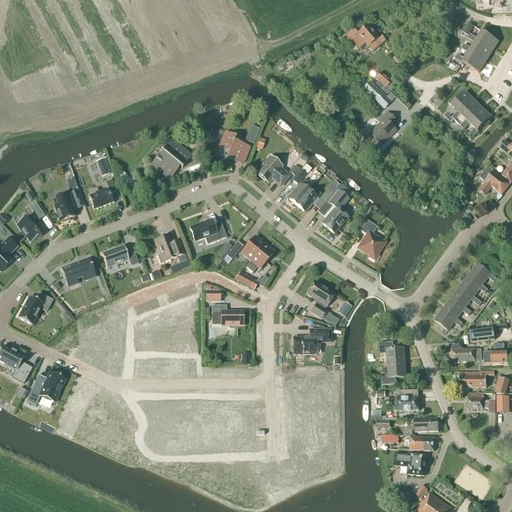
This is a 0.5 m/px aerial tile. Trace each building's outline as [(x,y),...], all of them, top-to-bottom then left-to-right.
[(468,37),(474,28),(468,24),(462,33),(468,37)] [(349,44),(352,42),(359,50),(365,45),(368,48),(369,48),(372,52),(378,47),(376,44),(376,45),(374,43),(378,40),(367,27),(358,34),(357,33),(358,32),(355,29),(344,38),(349,44)] [(475,43),(492,53),(498,43),(482,32),(477,40),(470,35),(468,40),(475,44),(475,43)] [(485,64),(492,53),(475,43),(475,44),(471,50),(464,45),(461,50),(468,54),(469,53),(485,64)] [(469,53),(468,54),(464,60),(457,56),(455,60),(462,65),(463,64),(479,74),(485,64),(469,53)] [(284,70),(305,61),(303,57),(290,63),(291,64),(283,67),(284,70)] [(374,79),(377,75),(372,70),(368,74),(374,79)] [(390,82),(390,81),(380,74),(375,80),(378,82),(376,85),(385,94),(391,87),(389,85),(391,83),(390,82)] [(399,99),(391,92),(387,97),(394,103),(399,99)] [(455,122),(458,119),(474,101),(465,93),(451,107),(457,113),(451,119),(455,122)] [(390,104),(384,99),(381,103),(387,108),(390,104)] [(474,101),(458,119),(463,124),(460,127),(464,131),(469,125),(468,124),(482,110),(474,101)] [(491,118),(482,110),(468,124),(469,125),(474,130),(469,136),(472,139),(478,133),(478,132),(491,118)] [(396,122),(387,114),(379,122),(381,124),(369,136),(380,146),(389,137),(389,138),(395,132),(391,127),(396,122)] [(251,127),(245,142),(253,145),(259,130),(251,127)] [(227,160),(236,164),(238,158),(243,160),(248,148),(243,146),(234,142),(236,138),(226,134),(219,149),(229,153),(227,160)] [(259,139),(256,149),(262,151),(266,141),(259,139)] [(172,140),(171,142),(151,166),(170,181),(180,169),(182,171),(201,164),(196,151),(192,156),(172,140)] [(510,158),(511,159),(511,144),(511,147),(504,141),(498,148),(510,158)] [(308,158),(303,154),(299,158),(305,163),(308,158)] [(511,159),(510,158),(511,162),(502,177),(511,184),(511,182),(511,159)] [(270,159),(257,174),(268,184),(271,180),(280,187),(288,177),(280,170),(281,168),(270,159)] [(201,165),(187,170),(190,177),(203,171),(201,165)] [(106,167),(99,170),(102,178),(109,175),(106,167)] [(299,171),(294,167),(289,173),(294,177),(299,171)] [(488,168),(480,179),(486,184),(479,192),(485,196),(491,188),(501,196),(511,184),(504,179),(503,180),(488,168)] [(307,174),(302,170),(292,181),(298,185),(307,174)] [(122,173),(118,179),(125,186),(130,180),(122,173)] [(338,178),(333,183),(338,188),(342,184),(338,178)] [(77,189),(73,179),(67,182),(71,191),(74,190),(77,189)] [(296,207),(309,192),(304,188),(308,183),(304,180),(289,198),(289,201),(296,207)] [(108,190),(88,197),(94,211),(113,204),(110,195),(116,193),(111,182),(105,184),(108,190)] [(314,197),(309,192),(296,207),(303,213),(306,213),(313,205),(319,211),(338,190),(332,185),(319,200),(317,199),(321,195),(318,192),(314,197)] [(25,197),(29,203),(35,199),(30,193),(25,197)] [(73,193),(51,201),(60,224),(62,223),(63,224),(69,222),(68,220),(75,218),(72,212),(79,209),(73,193)] [(339,193),(328,205),(322,212),(328,217),(322,225),(334,235),(348,219),(339,211),(348,201),(339,193)] [(482,209),(486,213),(494,206),(491,202),(482,209)] [(16,226),(25,239),(26,239),(30,245),(42,237),(35,227),(36,227),(33,223),(37,220),(38,221),(44,217),(35,204),(29,208),(34,216),(30,218),(30,217),(16,226)] [(1,215),(0,215),(0,223),(3,226),(8,220),(1,215)] [(189,229),(195,243),(204,239),(207,246),(226,239),(221,224),(213,227),(211,221),(189,229)] [(377,228),(366,221),(360,232),(366,236),(357,250),(369,258),(368,259),(375,263),(379,257),(377,256),(385,244),(372,236),(377,228)] [(172,244),(169,237),(155,242),(160,255),(157,256),(160,265),(177,259),(179,265),(187,262),(179,242),(172,244)] [(251,262),(264,246),(255,238),(241,254),(251,262)] [(0,273),(0,274),(12,262),(7,257),(10,254),(11,255),(17,248),(8,239),(0,247),(0,273)] [(243,247),(238,243),(226,257),(231,261),(243,247)] [(226,244),(223,248),(228,252),(231,248),(226,244)] [(264,246),(251,262),(260,270),(274,254),(264,246)] [(107,269),(129,261),(131,268),(138,265),(133,250),(126,253),(124,247),(101,255),(107,269)] [(218,252),(225,258),(228,254),(222,248),(218,252)] [(90,268),(88,261),(61,271),(65,279),(66,278),(69,287),(77,284),(76,281),(93,275),(91,269),(92,269),(92,267),(90,268)] [(468,277),(482,287),(488,279),(493,283),(496,280),(490,276),(490,275),(477,265),(468,277)] [(161,279),(158,271),(151,274),(154,282),(161,279)] [(254,281),(240,274),(234,281),(249,289),(254,281)] [(140,278),(142,284),(149,282),(147,276),(140,278)] [(460,288),(473,298),(479,290),(485,295),(488,291),(482,287),(468,277),(460,288)] [(317,285),(314,283),(306,295),(318,303),(316,307),(315,306),(311,313),(322,320),(326,313),(323,311),(325,308),(326,309),(330,302),(326,300),(330,294),(323,289),(323,287),(319,284),(317,285)] [(451,299),(465,309),(471,302),(479,307),(481,304),(473,298),(460,288),(451,299)] [(220,292),(205,292),(205,303),(220,303),(220,292)] [(35,301),(29,298),(18,320),(32,327),(41,310),(46,313),(52,302),(38,294),(35,301)] [(443,310),(457,321),(463,313),(468,317),(471,314),(465,309),(451,299),(443,310)] [(345,302),(338,313),(346,318),(353,308),(345,302)] [(226,313),(226,307),(211,307),(212,319),(221,319),(221,327),(227,327),(227,328),(229,330),(233,330),(235,328),(235,327),(243,327),(243,313),(226,313)] [(462,325),(457,321),(443,310),(434,322),(448,332),(454,324),(460,328),(462,325)] [(334,318),(330,324),(335,327),(339,321),(334,318)] [(471,344),(495,341),(493,329),(469,332),(471,344)] [(331,344),(331,331),(309,331),(309,339),(293,339),(293,356),(316,356),(316,344),(331,344)] [(388,365),(405,364),(404,349),(393,350),(393,343),(379,344),(380,356),(387,355),(388,365)] [(451,352),(452,364),(475,362),(484,362),(484,354),(479,354),(479,347),(469,348),(469,351),(463,351),(462,343),(451,344),(451,351),(451,352)] [(4,347),(3,347),(0,352),(0,362),(16,372),(12,378),(24,385),(32,370),(21,364),(24,358),(23,358),(4,347)] [(491,365),(507,364),(507,352),(491,353),(484,354),(484,362),(485,365),(491,365)] [(406,378),(405,364),(388,365),(388,375),(381,375),(382,387),(396,386),(395,379),(406,378)] [(486,377),(486,373),(478,373),(478,374),(459,374),(460,389),(470,389),(486,389),(486,377)] [(49,374),(47,380),(38,376),(26,404),(35,408),(40,397),(55,404),(65,381),(60,379),(61,379),(59,378),(59,379),(49,374)] [(509,382),(499,379),(495,393),(497,394),(496,396),(505,395),(509,382)] [(25,398),(28,391),(21,388),(18,395),(25,398)] [(418,392),(396,392),(396,398),(396,413),(419,413),(418,400),(418,392)] [(483,401),(483,395),(467,395),(467,411),(489,411),(489,414),(495,414),(495,401),(489,401),(483,401)] [(509,413),(509,398),(497,398),(497,413),(509,413)] [(438,433),(438,420),(414,421),(415,434),(438,433)] [(381,421),(377,422),(377,430),(390,430),(390,421),(381,421)] [(382,436),(382,445),(390,445),(390,436),(382,436)] [(419,439),(419,436),(403,437),(403,441),(410,442),(409,452),(433,453),(434,440),(419,439)] [(426,456),(415,455),(409,455),(409,456),(394,454),(393,467),(407,469),(407,476),(424,478),(426,456)] [(427,491),(422,487),(416,496),(421,500),(423,497),(427,499),(417,511),(454,511),(430,494),(429,496),(426,494),(427,491)] [(413,497),(409,494),(404,501),(408,504),(413,497)]
